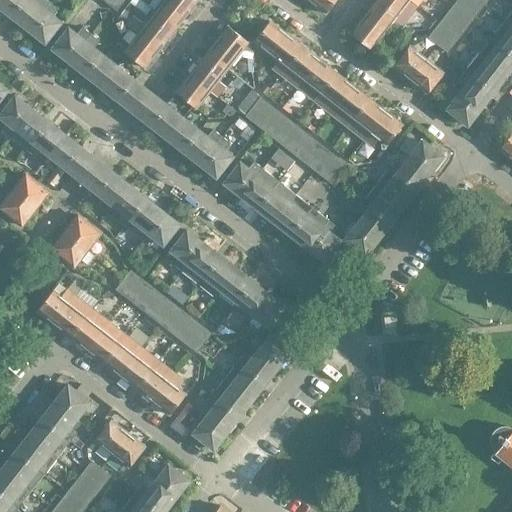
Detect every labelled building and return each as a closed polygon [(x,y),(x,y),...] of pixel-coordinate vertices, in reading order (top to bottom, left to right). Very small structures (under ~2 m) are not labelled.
[(0,0),(0,7),(12,17),(24,0),(0,0)] [(28,30),(50,2),(47,0),(24,0),(12,17),(28,30)] [(117,11),(125,1),(123,0),(115,0),(111,6),(117,11)] [(179,24),(197,2),(194,0),(165,0),(159,8),(179,24)] [(326,14),(336,0),(309,0),(326,14)] [(418,5),(410,0),(377,0),(372,7),(392,23),(405,7),(412,12),(418,5)] [(468,8),(458,0),(453,6),(463,14),(468,8)] [(487,3),(484,0),(473,0),(473,1),(483,9),(487,3)] [(483,9),(473,1),(468,8),(478,15),(483,9)] [(61,22),(53,16),(59,9),(50,2),(28,30),(45,43),(61,22)] [(463,14),(453,6),(448,13),(458,20),(463,14)] [(371,49),(392,23),(372,7),(351,33),(371,49)] [(162,46),(179,24),(159,8),(142,30),(162,46)] [(478,15),(468,8),(463,14),(473,22),(478,15)] [(458,20),(448,13),(443,19),(453,27),(458,20)] [(473,22),(463,14),(458,20),(468,28),(473,22)] [(453,27),(443,19),(438,25),(448,33),(453,27)] [(468,28),(458,20),(453,27),(463,34),(468,28)] [(265,62),(287,34),(270,21),(254,42),(262,48),(256,55),(265,62)] [(511,26),(505,21),(492,37),(511,53),(511,26)] [(448,33),(438,25),(433,32),(443,39),(448,33)] [(231,64),(249,42),(228,26),(211,48),(231,64)] [(70,62),(91,34),(83,27),(77,35),(69,29),(53,49),(70,62)] [(463,34),(453,27),(448,33),(458,40),(463,34)] [(145,68),(162,46),(142,30),(125,52),(145,68)] [(443,39),(433,32),(429,38),(438,45),(443,39)] [(458,40),(448,33),(443,39),(453,47),(458,40)] [(86,75),(102,54),(94,48),(100,41),(91,34),(70,62),(86,75)] [(282,75),(303,47),(287,34),(265,62),(282,75)] [(511,68),(511,53),(492,37),(479,54),(507,75),(511,68)] [(453,47),(443,39),(438,45),(448,53),(453,47)] [(298,88),(320,60),(303,47),(282,75),(298,88)] [(411,80),(427,60),(410,47),(394,67),(411,80)] [(214,87),(231,64),(211,48),(194,70),(214,87)] [(102,88),(118,67),(102,54),(86,75),(102,88)] [(507,75),(479,54),(466,70),(494,92),(507,75)] [(315,101),(336,73),(320,60),(298,88),(315,101)] [(427,93),(443,73),(427,60),(411,80),(427,93)] [(183,118),(155,96),(152,94),(118,67),(102,88),(136,114),(167,139),(183,118)] [(197,109),(214,87),(194,70),(176,93),(197,109)] [(494,92),(466,70),(459,79),(467,85),(461,92),(481,108),(494,92)] [(331,114),(353,86),(336,73),(315,101),(331,114)] [(347,127),(369,99),(353,86),(331,114),(347,127)] [(468,125),(481,108),(461,92),(447,109),(468,125)] [(11,137),(32,109),(16,96),(0,115),(0,116),(7,123),(2,130),(11,137)] [(259,111),(267,101),(261,96),(253,106),(259,111)] [(364,139),(386,111),(369,99),(347,127),(364,139)] [(266,116),(273,106),(267,101),(259,111),(266,116)] [(252,121),(259,111),(253,106),(245,116),(252,121)] [(272,121),(280,111),(273,106),(266,116),(272,121)] [(27,150),(49,122),(32,109),(11,137),(27,150)] [(258,126),(266,116),(259,111),(252,121),(258,126)] [(278,126),(286,116),(280,111),(272,121),(278,126)] [(387,145),(403,125),(386,111),(364,139),(373,147),(379,139),(387,145)] [(264,131),(272,121),(266,116),(258,126),(264,131)] [(285,131),(292,121),(286,116),(278,126),(285,131)] [(184,151),(200,131),(183,118),(167,139),(184,151)] [(271,136),(278,126),(272,121),(264,131),(271,136)] [(291,136),(299,126),(292,121),(285,131),(291,136)] [(49,155),(65,135),(49,122),(27,150),(36,157),(41,149),(49,155)] [(277,141),(285,131),(278,126),(271,136),(277,141)] [(297,141),(305,131),(299,126),(291,136),(297,141)] [(200,164),(222,136),(213,129),(207,137),(200,131),(184,151),(200,164)] [(283,145),(291,136),(285,131),(277,141),(283,145)] [(303,146),(311,136),(305,131),(297,141),(303,146)] [(511,159),(511,133),(499,150),(511,159)] [(97,160),(82,148),(65,135),(49,155),(80,180),(114,206),(130,186),(97,160)] [(233,157),(225,151),(231,143),(222,136),(200,164),(217,177),(233,157)] [(290,150),(297,141),(291,136),(283,145),(290,150)] [(310,150),(317,141),(311,136),(303,146),(310,150)] [(430,173),(443,156),(423,140),(410,157),(430,173)] [(296,155),(303,146),(297,141),(290,150),(296,155)] [(316,155),(324,146),(317,141),(310,150),(316,155)] [(302,160),(310,150),(303,146),(296,155),(302,160)] [(322,160),(330,151),(324,146),(316,155),(322,160)] [(308,165),(316,155),(310,150),(302,160),(308,165)] [(329,165),(336,156),(330,151),(322,160),(329,165)] [(315,170),(322,160),(316,155),(308,165),(315,170)] [(335,170),(343,160),(336,156),(329,165),(335,170)] [(417,190),(430,173),(410,157),(404,165),(396,159),(389,168),(417,190)] [(321,175),(329,165),(322,160),(315,170),(321,175)] [(341,175),(349,165),(343,160),(335,170),(341,175)] [(243,198),(264,170),(256,163),(250,170),(242,164),(226,185),(243,198)] [(327,180),(335,170),(329,165),(321,175),(327,180)] [(417,190),(389,168),(377,184),(404,206),(417,190)] [(259,210),(281,182),(264,170),(243,198),(259,210)] [(334,185),(341,175),(335,170),(327,180),(334,185)] [(48,192),(26,174),(13,191),(35,209),(48,192)] [(275,223),(297,195),(281,182),(259,210),(275,223)] [(404,206),(377,184),(364,201),(392,223),(404,206)] [(125,226),(146,199),(130,186),(114,206),(122,212),(116,220),(125,226)] [(35,209),(13,191),(0,207),(0,208),(22,226),(35,209)] [(332,235),(338,227),(297,195),(275,223),(324,261),(340,241),(332,235)] [(141,239),(163,211),(146,199),(125,226),(141,239)] [(392,223),(364,201),(357,210),(364,215),(358,223),(379,239),(392,223)] [(163,245),(179,224),(163,211),(141,239),(150,246),(156,239),(163,245)] [(101,233),(78,215),(65,232),(87,250),(101,233)] [(366,256),(379,239),(358,223),(345,240),(366,256)] [(87,250),(65,232),(52,249),(74,267),(87,250)] [(184,273),(205,245),(189,232),(173,252),(181,258),(175,266),(184,273)] [(200,285),(222,257),(205,245),(184,273),(200,285)] [(216,298),(238,270),(222,257),(200,285),(216,298)] [(130,285),(138,275),(131,270),(124,280),(130,285)] [(232,310),(254,283),(238,270),(216,298),(232,310)] [(136,290),(144,280),(138,275),(130,285),(136,290)] [(123,295),(130,285),(124,280),(116,290),(123,295)] [(143,295),(150,285),(144,280),(136,290),(143,295)] [(254,316),(270,295),(254,283),(232,310),(240,317),(246,309),(254,316)] [(129,299),(136,290),(130,285),(123,295),(129,299)] [(149,300),(156,290),(150,285),(143,295),(149,300)] [(55,325),(76,297),(67,290),(61,297),(54,291),(38,311),(55,325)] [(135,304),(143,295),(136,290),(129,299),(135,304)] [(155,304),(162,295),(156,290),(149,300),(155,304)] [(141,309),(149,300),(143,295),(135,304),(141,309)] [(161,309),(169,300),(162,295),(155,304),(161,309)] [(270,329),(286,308),(270,295),(254,316),(270,329)] [(71,337),(93,310),(76,297),(55,325),(71,337)] [(147,314),(155,304),(149,300),(141,309),(147,314)] [(167,314),(175,305),(169,300),(161,309),(167,314)] [(154,319),(161,309),(155,304),(147,314),(154,319)] [(173,319),(181,309),(175,305),(167,314),(173,319)] [(160,324),(167,314),(161,309),(154,319),(160,324)] [(180,324),(187,314),(181,309),(173,319),(180,324)] [(87,350),(109,322),(93,310),(71,337),(87,350)] [(166,328),(173,319),(167,314),(160,324),(166,328)] [(186,329),(193,319),(187,314),(180,324),(186,329)] [(172,333),(180,324),(173,319),(166,328),(172,333)] [(192,333),(199,324),(193,319),(186,329),(192,333)] [(104,363),(126,335),(109,322),(87,350),(104,363)] [(178,338),(186,329),(180,324),(172,333),(178,338)] [(198,338),(206,329),(199,324),(192,333),(198,338)] [(184,343),(192,333),(186,329),(178,338),(184,343)] [(205,343),(212,334),(206,329),(198,338),(205,343)] [(191,348),(198,338),(192,333),(184,343),(191,348)] [(278,367),(292,350),(271,334),(258,351),(278,367)] [(120,376),(142,348),(126,335),(104,363),(120,376)] [(197,353),(205,343),(198,338),(191,348),(197,353)] [(136,389),(158,361),(142,348),(120,376),(136,389)] [(266,384),(278,367),(258,351),(252,359),(245,353),(238,362),(266,384)] [(153,402),(175,374),(158,361),(136,389),(153,402)] [(266,384),(238,362),(225,378),(253,400),(266,384)] [(186,394),(178,388),(184,381),(175,374),(153,402),(170,415),(186,394)] [(253,400),(225,378),(212,394),(240,416),(253,400)] [(89,402),(79,394),(68,386),(55,402),(76,419),(89,402)] [(240,416),(212,394),(205,403),(213,409),(207,417),(227,433),(240,416)] [(70,427),(76,419),(55,402),(42,419),(71,442),(77,433),(70,427)] [(214,450),(227,433),(207,417),(193,434),(214,450)] [(71,442),(42,419),(29,436),(58,458),(71,442)] [(112,454),(129,433),(112,421),(96,441),(112,454)] [(511,511),(511,428),(509,427),(506,427),(504,427),(501,427),(499,428),(496,429),(494,431),(493,433),(492,435),(491,438),(491,440),(491,441),(491,444),(492,446),(492,447),(493,449),(494,451),(497,452),(495,454),(511,467),(511,511)] [(129,467),(145,446),(129,433),(112,454),(129,467)] [(58,458),(29,436),(16,452),(45,475),(58,458)] [(45,475),(16,452),(3,469),(32,491),(45,475)] [(102,469),(92,461),(87,468),(97,475),(102,469)] [(176,498),(189,481),(169,465),(155,482),(176,498)] [(97,475),(87,468),(82,474),(92,481),(97,475)] [(32,491),(3,469),(0,472),(0,492),(19,508),(32,491)] [(111,476),(102,469),(97,475),(106,483),(111,476)] [(92,481),(82,474),(77,480),(87,487),(92,481)] [(106,483),(97,475),(92,481),(101,489),(106,483)] [(87,487),(77,480),(73,486),(82,494),(87,487)] [(101,489),(92,481),(87,487),(96,495),(101,489)] [(160,511),(164,511),(176,498),(155,482),(150,489),(142,483),(135,492),(160,511)] [(82,494),(73,486),(68,492),(77,500),(82,494)] [(96,495),(87,487),(82,494),(92,501),(96,495)] [(15,511),(19,508),(0,492),(0,511),(3,511),(5,510),(6,511),(15,511)] [(77,500),(68,492),(63,499),(72,506),(77,500)] [(160,511),(135,492),(122,509),(126,511),(160,511)] [(92,501),(82,494),(77,500),(87,507),(92,501)] [(67,511),(72,506),(63,499),(58,505),(67,511)] [(83,511),(87,507),(77,500),(72,506),(80,511),(83,511)]
